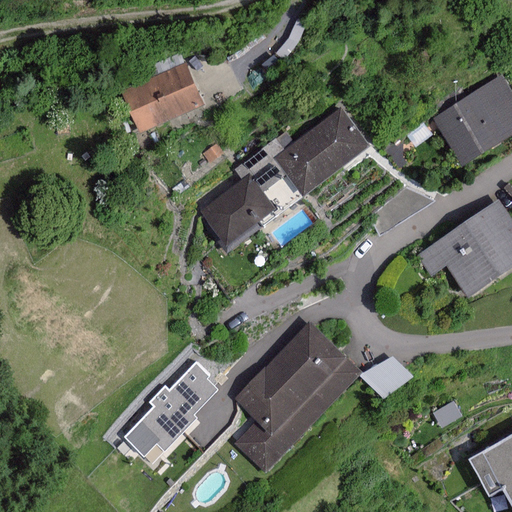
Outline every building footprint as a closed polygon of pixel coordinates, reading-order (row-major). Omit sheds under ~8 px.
[(153,126),(208,101),(192,66),(137,92),(153,126)] [(511,80),(509,76),(445,117),(474,162),(511,138),(511,80)] [(245,168),(255,181),(281,216),(377,145),(350,109),(304,144),(294,131),(245,168)] [(267,227),(281,216),(255,181),(210,214),(230,241),(208,258),(240,299),(292,260),(267,227)] [(390,233),(416,215),(404,197),(378,214),(390,233)] [(511,269),(511,209),(507,202),(428,256),(439,272),(457,260),(479,292),(511,269)] [(367,372),(316,324),(245,397),(268,419),(246,442),(274,469),(367,372)] [(383,390),(414,371),(399,347),(368,366),(383,390)] [(199,360),(126,436),(152,460),(225,384),(199,360)] [(511,444),(479,463),(498,495),(510,488),(511,490),(511,444)]
